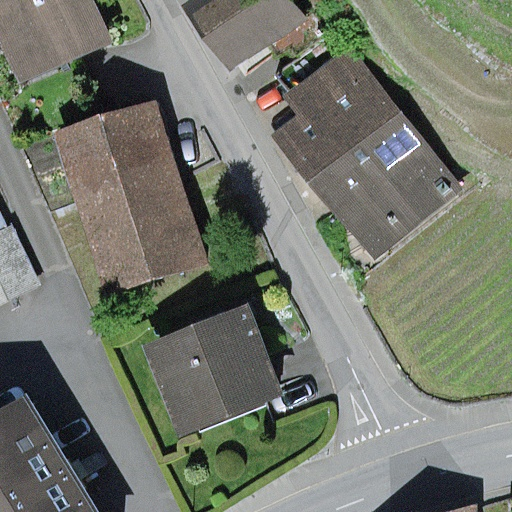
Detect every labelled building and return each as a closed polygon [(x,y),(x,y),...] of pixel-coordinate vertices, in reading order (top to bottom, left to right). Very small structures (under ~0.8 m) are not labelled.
[(79,0),(0,0),(0,11),(26,70),(97,38),(79,0)] [(282,0),(212,0),(199,9),(237,63),(297,21),(282,0)] [(384,253),(460,189),(344,53),(318,76),(304,60),(279,82),(310,119),(287,139),(384,253)] [(151,117),(58,145),(100,286),(193,258),(151,117)] [(0,205),(0,303),(39,285),(0,205)] [(245,319),(160,353),(189,426),(274,392),(245,319)] [(100,511),(30,398),(0,416),(0,511),(100,511)]
